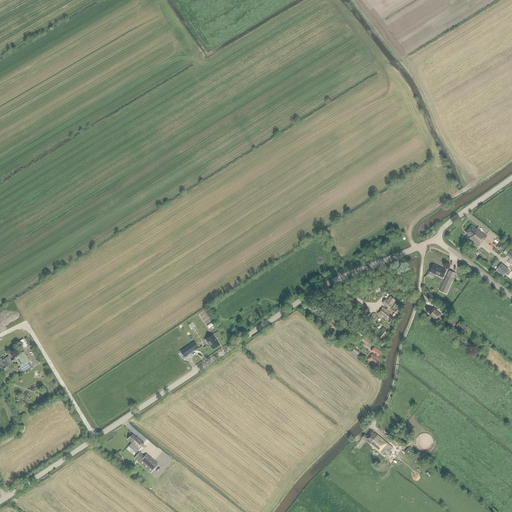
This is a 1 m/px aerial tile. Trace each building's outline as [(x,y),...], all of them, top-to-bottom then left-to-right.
[(472,226),(466,233),(468,235),(466,238),(468,240),(469,239),(479,247),(487,237),(477,229),(476,230),(472,226)] [(501,242),(497,246),(501,250),(505,245),(501,242)] [(478,251),(486,258),(490,253),(482,246),(478,251)] [(505,274),(508,271),(509,270),(502,264),(497,269),(505,275),(505,274)] [(446,271),(433,265),(430,272),(443,278),(446,271)] [(456,273),(449,271),(440,291),(446,294),(456,273)] [(390,313),(387,311),(389,308),(395,301),(391,297),(387,301),(386,300),(383,303),(387,307),(385,309),(382,307),(377,313),(386,320),(387,319),(388,320),(387,321),(389,323),(393,318),(389,314),(390,313)] [(437,320),(441,315),(436,311),(437,310),(434,307),(433,309),(431,307),(430,308),(429,307),(426,310),(431,314),(430,315),(437,320)] [(334,326),(325,319),(322,324),(330,330),(334,326)] [(464,333),(468,328),(460,321),(456,326),(464,333)] [(376,335),(380,338),(385,332),(381,329),(376,335)] [(205,340),(208,345),(209,344),(213,349),(219,345),(213,335),(205,340)] [(370,341),(363,336),(360,341),(367,346),(370,341)] [(27,346),(28,345),(30,348),(32,347),(28,337),(24,338),(27,346)] [(22,348),(27,345),(23,339),(18,341),(22,348)] [(193,343),(181,352),(184,357),(197,348),(193,343)] [(381,363),(380,362),(381,361),(376,357),(377,356),(378,356),(381,352),(374,347),(371,351),(374,353),(373,355),(372,354),(367,360),(376,366),(377,365),(379,366),(381,363)] [(21,354),(15,358),(21,367),(26,364),(21,354)] [(8,371),(12,368),(11,367),(14,365),(9,356),(4,359),(3,358),(1,359),(2,361),(0,362),(0,367),(0,368),(2,368),(3,368),(5,371),(7,369),(8,371)] [(21,367),(19,369),(22,374),(31,369),(32,368),(28,363),(26,364),(21,367)] [(366,436),(365,435),(362,438),(366,441),(366,442),(379,453),(378,453),(383,457),(392,447),(377,435),(377,436),(371,431),(366,436)] [(132,434),(128,440),(132,443),(131,444),(133,446),(130,449),(135,453),(144,443),(137,437),(136,438),(132,434)] [(146,456),(144,457),(139,453),(134,459),(150,473),(157,466),(146,456)]
